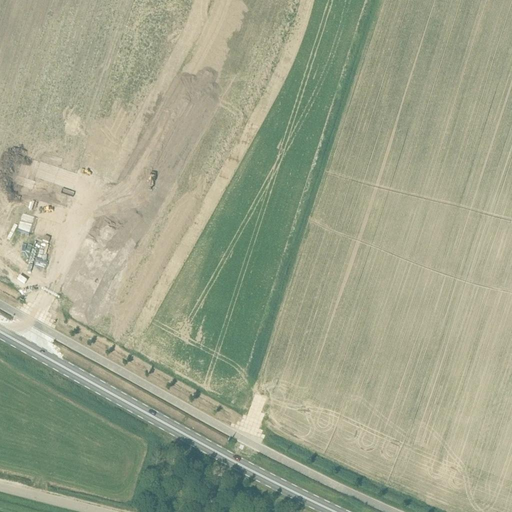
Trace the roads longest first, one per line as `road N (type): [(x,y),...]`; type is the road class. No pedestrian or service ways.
road 1 (motorway): [(43,355),(229,53),(248,0)]
road 2 (motorway): [(221,0),(205,45),(21,343)]
road 3 (primary): [(332,511),(43,355)]
